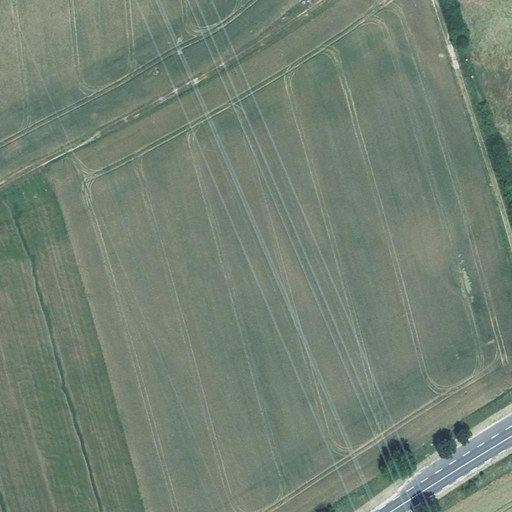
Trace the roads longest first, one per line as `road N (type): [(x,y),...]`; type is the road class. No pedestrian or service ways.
road 1 (track): [(0,184),(325,0)]
road 2 (track): [(511,253),(432,0)]
road 3 (primary): [(511,436),(390,511)]
